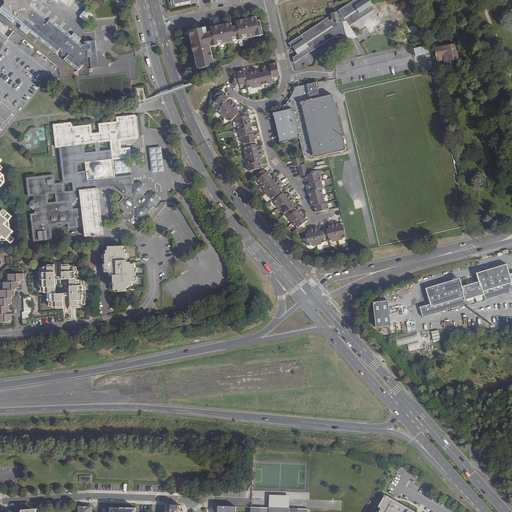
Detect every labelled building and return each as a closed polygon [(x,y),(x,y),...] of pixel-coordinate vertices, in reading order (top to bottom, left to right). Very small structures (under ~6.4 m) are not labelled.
[(4,0),(4,3),(0,8),(0,13),(13,24),(15,21),(21,25),(19,28),(26,34),(29,31),(57,55),(59,52),(61,52),(62,57),(64,56),(66,58),(64,60),(78,71),(84,64),(89,69),(109,67),(112,63),(97,51),(96,41),(83,42),(84,45),(79,41),(82,38),(75,32),(72,36),(36,6),(39,4),(35,0),(49,0),(50,2),(59,1),(59,0),(4,0)] [(301,35),(307,43),(312,51),(332,38),(333,39),(335,38),(336,37),(337,37),(338,37),(339,37),(340,37),(344,37),(346,37),(347,40),(356,36),(352,31),(349,26),(374,10),(371,6),(373,5),(369,0),(354,0),(339,10),(343,16),(339,17),(338,11),(331,13),(332,19),(329,20),(327,17),(301,35)] [(79,18),(87,23),(93,15),(84,9),(79,18)] [(210,46),(263,33),(259,17),(256,18),(256,16),(211,27),(212,31),(207,32),(206,27),(203,27),(189,31),(198,69),(215,65),(210,46)] [(307,43),(301,35),(296,39),(290,43),(291,48),(292,47),(298,55),(293,58),(294,63),(312,51),(307,43)] [(456,44),(435,48),(438,65),(445,64),(444,62),(459,59),(456,44)] [(424,45),(413,48),(414,56),(426,53),(424,45)] [(277,63),(270,64),(270,65),(273,77),(280,76),(277,63)] [(263,72),(265,83),(269,83),(270,84),(274,83),(273,77),(270,65),(266,66),(267,71),(263,72)] [(253,69),(257,87),(262,86),(263,84),(265,83),(263,72),(258,73),(257,68),(253,69)] [(253,88),(257,87),(253,69),(249,70),(250,75),(246,76),(247,83),(248,87),(251,87),(253,88)] [(246,76),(244,70),(237,72),(238,74),(234,75),(235,83),(239,82),(240,85),(247,83),(246,76)] [(292,94),(292,95),(291,96),(291,97),(290,98),(289,99),(288,100),(288,101),(286,102),(285,104),(284,105),(283,106),(282,107),(283,110),(274,112),(274,113),(273,113),(273,114),(274,116),(280,140),(279,140),(279,141),(280,142),(281,143),(282,142),(300,138),(300,140),(304,155),(306,155),(306,156),(307,156),(308,156),(313,155),(313,156),(314,157),(315,157),(344,150),(345,150),(346,149),(346,148),(345,147),(340,124),(333,97),(334,97),(334,96),(333,95),(332,95),(331,95),(320,97),(316,82),(295,87),(295,88),(294,90),(294,91),(293,93),(292,94)] [(222,107),(227,101),(231,97),(225,91),(224,93),(220,91),(215,96),(218,99),(216,102),(222,107)] [(224,117),(237,103),(234,100),(230,104),(227,101),(222,107),(219,110),(221,112),(221,113),(224,117)] [(240,106),(237,103),(224,117),(227,119),(229,119),(232,121),(240,113),(236,110),(240,106)] [(121,149),(120,140),(138,138),(135,115),(132,116),(117,117),(117,122),(99,124),(100,133),(92,134),(91,125),(72,127),(72,123),(54,125),(56,148),(60,147),(64,182),(65,183),(73,182),(74,191),(65,192),(64,184),(62,183),(55,184),(54,175),(27,178),(29,196),(34,196),(34,199),(33,199),(33,201),(30,204),(30,207),(34,210),(34,211),(36,211),(36,214),(31,214),(34,241),(52,239),(51,226),(68,224),(69,228),(78,227),(77,218),(83,217),(85,237),(93,236),(95,236),(104,235),(103,228),(102,224),(99,225),(99,221),(95,188),(111,186),(123,195),(123,198),(118,204),(119,207),(123,211),(120,215),(124,218),(132,224),(132,223),(136,218),(140,221),(145,220),(149,215),(149,212),(153,207),(156,207),(159,202),(159,196),(154,192),(148,193),(144,198),(142,196),(146,192),(146,186),(141,182),(137,182),(135,184),(134,184),(133,175),(115,177),(115,175),(113,162),(113,159),(131,157),(130,148),(121,149)] [(240,129),(253,126),(250,115),(243,117),(237,118),(240,129)] [(240,129),(241,137),(254,133),(253,126),(240,129)] [(260,136),(259,132),(254,133),(241,137),(242,140),(244,142),(245,145),(256,142),(255,137),(260,136)] [(246,155),(264,151),(263,147),(258,148),(257,144),(245,147),(246,150),(245,151),(246,155)] [(150,173),(163,172),(161,146),(149,147),(150,173)] [(249,164),(261,161),(260,156),(265,155),(264,151),(246,155),(247,160),(248,160),(249,164)] [(0,237),(2,236),(10,243),(14,239),(9,235),(13,231),(9,228),(8,220),(11,216),(2,209),(0,211),(0,186),(3,182),(0,179),(0,177),(3,174),(0,172),(0,161),(1,160),(0,159),(0,237)] [(113,162),(115,175),(127,173),(126,161),(113,162)] [(263,168),(261,161),(249,164),(248,164),(249,171),(263,168)] [(262,185),(272,178),(273,177),(268,171),(266,172),(264,169),(257,174),(260,177),(257,179),(262,185)] [(321,172),(308,175),(303,176),(304,180),(309,179),(310,183),(321,181),(320,177),(322,176),(321,172)] [(266,193),(281,182),(278,178),(274,181),(272,178),(262,185),(264,188),(263,189),(266,193)] [(321,181),(310,183),(308,184),(310,191),(322,188),(323,188),(321,181)] [(283,185),(281,182),(266,193),(269,196),(271,197),(273,199),(283,191),(279,188),(283,185)] [(310,191),(308,191),(310,199),(323,196),(322,188),(310,191)] [(278,208),(293,197),(290,193),(287,196),(284,193),(274,201),(276,203),(276,205),(278,208)] [(310,199),(312,206),(314,205),(325,203),(323,196),(310,199)] [(285,214),(289,211),(295,206),(292,203),(295,200),(293,197),(278,208),(281,211),(283,211),(285,214)] [(314,205),(316,213),(329,210),(328,202),(325,203),(314,205)] [(288,217),(293,223),(304,214),(299,208),(297,209),(295,206),(289,211),(291,214),(288,217)] [(293,232),(295,236),(306,227),(304,224),(309,220),(308,219),(304,214),(293,223),(298,228),(293,232)] [(338,222),(334,223),(338,241),(342,240),(343,238),(347,237),(344,226),(339,227),(338,222)] [(338,241),(334,223),(330,224),(331,228),(327,229),(327,231),(329,238),(330,241),(332,240),(334,242),(338,241)] [(318,232),(317,226),(313,227),(318,245),(322,244),(322,243),(325,242),(325,239),(323,232),(323,230),(318,232)] [(318,245),(313,227),(309,228),(310,233),(306,234),(308,246),(311,245),(313,246),(318,245)] [(109,270),(109,288),(118,288),(118,290),(126,290),(126,287),(128,287),(128,285),(132,285),(132,281),(134,281),(134,264),(131,264),(131,262),(127,262),(127,253),(125,253),(125,249),(123,249),(123,246),(107,247),(107,250),(105,250),(106,254),(104,254),(105,264),(106,263),(106,267),(105,267),(105,270),(109,270)] [(422,317),(440,312),(466,304),(466,306),(488,300),(487,299),(511,291),(511,275),(510,276),(507,264),(477,273),(480,281),(476,282),(471,281),(471,282),(468,283),(467,282),(464,285),(464,286),(461,287),(459,279),(427,288),(426,288),(430,304),(420,307),(422,317)] [(55,272),(55,266),(42,266),(42,267),(39,267),(39,291),(48,292),(47,305),(51,305),(51,306),(56,306),(56,308),(63,308),(63,298),(65,298),(65,295),(68,295),(68,298),(70,298),(70,307),(78,307),(78,305),(82,305),(82,304),(84,304),(84,299),(85,299),(85,285),(84,285),(84,280),(81,280),(81,279),(76,279),(76,266),(73,266),(73,265),(63,265),(63,272),(59,272),(59,276),(57,276),(57,272),(55,272)] [(0,321),(9,322),(9,319),(13,319),(12,314),(9,314),(8,304),(12,304),(11,295),(14,295),(14,289),(16,289),(16,288),(18,287),(18,282),(20,281),(20,279),(23,279),(23,273),(7,273),(8,281),(2,281),(3,289),(0,289),(0,321)] [(22,312),(22,324),(27,324),(27,319),(29,319),(29,312),(31,312),(31,297),(23,297),(24,312),(22,312)] [(387,300),(372,303),(375,328),(390,326),(387,300)] [(431,332),(434,342),(440,340),(438,330),(431,332)] [(416,334),(395,338),(397,346),(407,343),(409,351),(420,349),(416,334)] [(291,496),(271,494),(271,508),(290,509),(291,496)] [(415,511),(398,502),(386,496),(379,508),(380,509),(378,511),(415,511)] [(323,502),(323,510),(331,510),(332,502),(323,502)]
